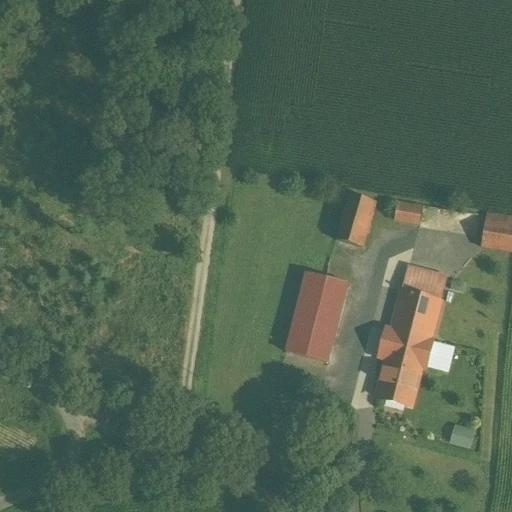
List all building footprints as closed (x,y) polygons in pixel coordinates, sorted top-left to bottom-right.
[(375,205),(350,198),(337,242),(362,250),(375,205)] [(422,210),(398,206),(396,221),(420,225),(422,210)] [(511,220),(489,217),(484,251),(511,254),(511,220)] [(410,273),(403,298),(439,307),(446,282),(410,273)] [(346,286),(307,275),(286,355),(326,365),(346,286)] [(403,298),(375,402),(412,412),(439,307),(403,298)] [(473,435),(457,430),(452,446),(469,451),(473,435)]
